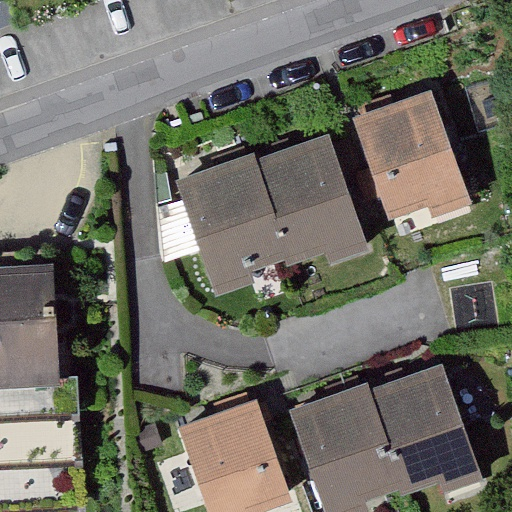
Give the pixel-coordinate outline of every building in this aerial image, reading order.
[(435,107),(367,131),(399,224),(436,211),(441,224),(472,214),(435,107)] [(256,172),(187,199),(226,297),(321,259),(327,272),(368,256),(326,153),(259,180),(256,172)] [(0,469),(53,469),(50,288),(0,289),(0,469)] [(369,398),(297,426),(330,511),(366,511),(442,482),(450,503),(483,491),(441,381),(372,408),(369,398)] [(256,416),(189,441),(215,511),(280,511),(290,508),(256,416)]
